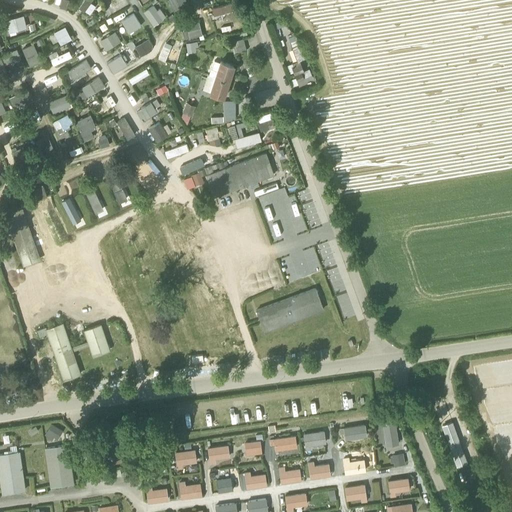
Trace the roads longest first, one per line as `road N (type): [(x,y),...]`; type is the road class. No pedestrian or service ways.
road 1 (track): [(146,394),(85,237),(167,197),(190,201),(206,218),(258,377)]
road 2 (residential): [(387,359),(0,415)]
road 3 (residential): [(250,0),(387,359)]
road 4 (track): [(13,88),(32,89),(62,162),(144,134)]
road 5 (track): [(206,218),(253,211),(269,256),(335,228)]
road 6 (residential): [(387,359),(449,511)]
road 7 (residential): [(511,341),(387,359)]
road 8 (track): [(110,81),(151,55),(198,9),(193,0)]
